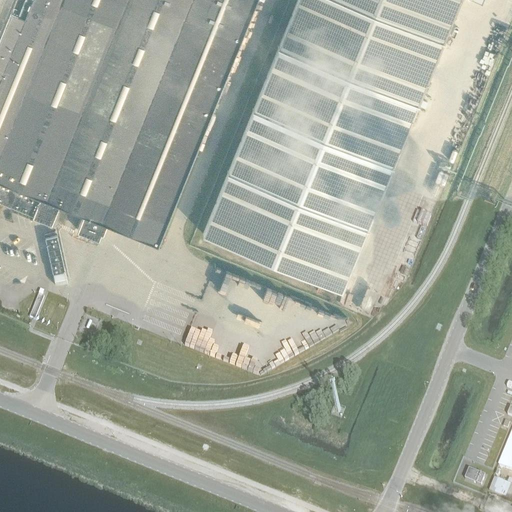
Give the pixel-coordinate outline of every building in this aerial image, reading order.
[(0,201),(33,215),(32,216),(52,224),(60,203),(83,212),(77,229),(99,238),(101,231),(103,232),(107,222),(158,242),(255,0),(14,0),(0,36),(0,201)] [(297,0),(279,45),(418,102),(459,0),(476,0),(482,2),(482,0),(297,0)] [(418,102),(279,45),(254,108),(393,164),(418,102)] [(253,107),(227,171),(228,171),(367,227),(369,228),(394,165),(393,164),(254,108),(253,107)] [(342,290),(367,227),(228,171),(202,233),(342,290)] [(57,234),(45,237),(53,273),(65,270),(57,234)] [(264,292),(267,283),(222,265),(216,280),(221,282),(219,289),(230,293),(236,278),(243,281),(239,291),(252,296),(255,289),(264,292)] [(68,283),(65,271),(53,273),(56,285),(68,283)] [(33,315),(40,318),(50,293),(43,290),(33,315)] [(203,311),(190,346),(224,359),(228,347),(226,346),(228,341),(211,335),(218,316),(203,311)] [(511,434),(499,466),(511,471),(511,434)] [(465,479),(481,486),(485,476),(469,469),(465,479)] [(489,491),(510,500),(511,496),(511,485),(495,479),(489,491)]
